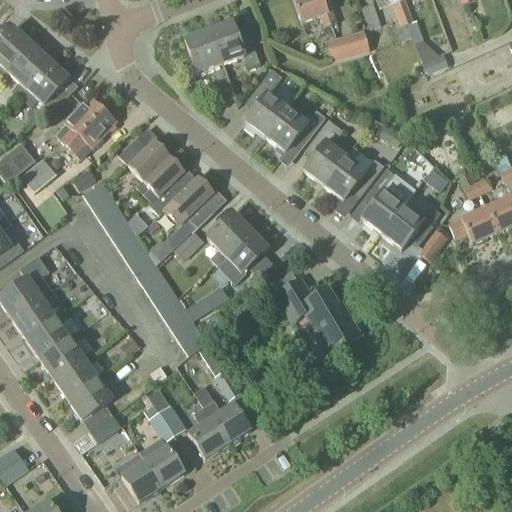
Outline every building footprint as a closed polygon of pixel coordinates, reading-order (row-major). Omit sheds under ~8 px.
[(328,18),(321,0),(307,0),(293,6),(301,28),(320,21),(324,33),(336,28),(331,16),(328,18)] [(458,0),(462,9),(473,4),(471,0),(458,0)] [(408,15),(405,4),(392,9),(397,22),(402,20),(401,17),(408,15)] [(369,35),(381,31),(372,8),(360,12),(369,35)] [(412,26),(408,15),(401,17),(402,20),(397,22),(401,31),(406,29),(414,51),(423,47),(416,25),(412,26)] [(220,71),(223,70),(244,62),(248,73),(260,69),(248,35),(235,39),(232,28),(208,36),(220,71)] [(6,76),(31,50),(12,33),(0,45),(0,87),(8,79),(9,78),(6,76)] [(197,79),(220,71),(208,36),(185,45),(197,79)] [(331,67),(369,57),(363,36),(326,46),(331,67)] [(24,93),(49,67),(31,50),(6,76),(9,78),(8,79),(18,88),(10,98),(17,105),(19,103),(26,95),(24,93)] [(425,80),(447,72),(442,58),(420,66),(424,77),(425,80)] [(26,95),(19,103),(29,112),(28,114),(27,127),(32,131),(58,108),(51,101),(67,83),(49,67),(24,93),(26,95)] [(223,107),(235,103),(227,81),(216,85),(223,107)] [(259,90),(244,108),(245,109),(255,117),(246,128),(248,130),(245,134),(256,142),(259,138),(266,144),(289,114),(270,99),(268,97),(259,90)] [(65,130),(54,141),(58,145),(67,154),(102,115),(93,107),(87,114),(82,110),(75,119),(71,118),(67,123),(68,126),(65,130)] [(425,128),(441,121),(437,112),(421,119),(425,128)] [(289,114),(266,144),(285,159),(293,150),(300,155),(325,123),(318,117),(308,129),(289,114)] [(102,115),(67,154),(76,162),(80,166),(91,154),(109,134),(105,131),(111,124),(102,115)] [(347,162),(346,160),(332,149),(342,136),(327,125),(302,156),(304,157),(304,158),(313,165),(303,176),(323,192),(347,162)] [(388,148),(398,153),(403,142),(393,137),(388,148)] [(7,143),(0,142),(0,149),(2,153),(10,147),(7,143)] [(142,187),(169,162),(154,146),(143,156),(133,146),(118,161),(142,186),(142,187)] [(0,181),(6,189),(24,175),(35,167),(20,149),(0,164),(0,181)] [(347,162),(323,192),(342,208),(351,196),(358,202),(383,172),(376,166),(367,177),(352,165),(359,157),(352,152),(346,160),(347,162)] [(166,213),(181,198),(172,188),(183,177),(169,162),(142,187),(142,186),(135,192),(149,208),(147,210),(158,222),(167,213),(166,213)] [(34,198),(56,180),(42,164),(21,182),(34,198)] [(501,176),(499,177),(504,188),(511,184),(511,174),(511,172),(501,176)] [(79,197),(96,186),(88,173),(72,185),(79,197)] [(474,188),(468,173),(455,178),(462,194),(463,193),(468,205),(491,195),(486,183),(474,188)] [(379,240),(404,210),(385,195),(395,182),(386,174),(361,205),(371,212),(360,225),(379,240)] [(166,213),(167,213),(180,228),(185,223),(196,234),(212,219),(201,208),(212,198),(198,183),(181,198),(166,213)] [(88,210),(108,197),(102,187),(82,200),(88,210)] [(62,206),(69,201),(62,191),(55,196),(62,206)] [(95,220),(115,207),(108,197),(88,210),(95,220)] [(511,204),(511,203),(486,214),(497,240),(511,233),(511,204)] [(101,230),(121,217),(115,207),(95,220),(101,230)] [(404,210),(379,240),(400,256),(408,245),(418,254),(435,233),(432,231),(440,220),(431,213),(422,224),(404,210)] [(15,218),(19,225),(16,227),(22,240),(38,232),(28,211),(15,218)] [(460,225),(448,231),(454,245),(466,240),(471,251),(497,240),(486,214),(460,225)] [(108,241),(128,228),(121,217),(101,230),(108,241)] [(223,262),(250,236),(232,218),(206,244),(217,256),(209,263),(217,272),(225,264),(223,262)] [(0,259),(3,257),(9,266),(23,256),(17,247),(10,251),(1,238),(11,231),(4,222),(0,224),(0,259)] [(115,251),(135,238),(128,228),(108,241),(115,251)] [(243,279),(268,254),(250,236),(223,262),(225,264),(235,274),(227,282),(235,290),(245,280),(243,279)] [(182,267),(203,247),(193,237),(173,256),(182,267)] [(429,267),(445,244),(435,237),(419,259),(429,267)] [(121,261),(141,248),(135,238),(115,251),(121,261)] [(128,271),(148,258),(141,248),(121,261),(128,271)] [(134,281),(154,268),(148,258),(128,271),(134,281)] [(40,302),(49,296),(40,283),(48,278),(38,262),(19,275),(25,285),(0,302),(0,307),(12,325),(42,304),(40,302)] [(141,291),(161,278),(154,268),(134,281),(141,291)] [(148,301),(168,288),(161,278),(141,291),(148,301)] [(313,304),(301,284),(275,299),(292,327),(305,319),(330,360),(360,341),(350,325),(347,327),(328,295),(313,304)] [(154,311),(174,298),(168,288),(148,301),(154,311)] [(56,324),(54,321),(46,310),(56,303),(50,295),(49,296),(40,302),(42,304),(12,325),(26,345),(56,324)] [(161,322),(181,308),(174,298),(154,311),(161,322)] [(185,315),(181,308),(161,322),(167,332),(187,319),(185,315)] [(189,320),(193,327),(204,319),(197,308),(185,315),(187,319),(189,320)] [(68,342),(60,330),(69,323),(64,315),(54,321),(56,324),(26,345),(39,365),(70,344),(68,342)] [(194,329),(193,327),(189,320),(187,319),(167,332),(174,342),(194,329)] [(181,352),(201,339),(194,329),(174,342),(181,352)] [(84,365),(82,362),(74,351),(84,344),(78,335),(68,342),(70,344),(39,365),(54,386),(84,365)] [(187,362),(208,349),(201,339),(181,352),(187,362)] [(127,362),(139,353),(131,342),(118,352),(127,362)] [(224,375),(208,350),(198,357),(214,382),(213,382),(228,406),(241,398),(226,374),(224,375)] [(98,385),(96,382),(88,370),(98,364),(92,355),(82,362),(84,365),(54,386),(68,406),(98,385)] [(150,378),(156,387),(165,381),(159,372),(150,378)] [(98,385),(68,406),(81,426),(112,405),(102,391),(111,384),(106,375),(96,382),(98,385)] [(220,418),(213,406),(204,391),(194,398),(203,413),(228,451),(250,436),(233,409),(220,418)] [(153,410),(174,442),(185,434),(170,411),(169,411),(159,393),(147,401),(152,410),(153,410)] [(163,449),(174,442),(153,410),(152,410),(143,417),(148,425),(161,446),(163,449)] [(205,466),(228,451),(203,413),(193,420),(200,431),(187,439),(205,466)] [(97,448),(120,432),(112,420),(89,437),(97,448)] [(165,453),(143,468),(161,495),(184,480),(166,452),(165,453)] [(0,480),(21,466),(13,454),(0,462),(0,480)] [(0,483),(5,491),(28,475),(21,466),(0,480),(0,483)] [(143,468),(121,482),(139,509),(161,495),(143,468)]
